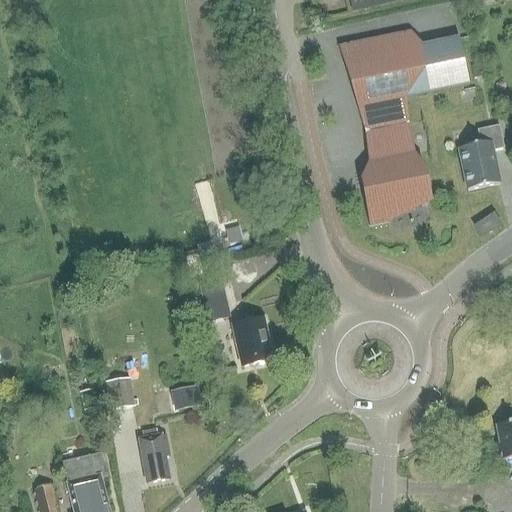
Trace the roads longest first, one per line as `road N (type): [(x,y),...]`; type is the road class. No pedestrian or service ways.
road 1 (tertiary): [(344,322),(316,269),(259,0)]
road 2 (tertiary): [(185,511),(334,389)]
road 3 (tertiary): [(408,329),(511,245)]
